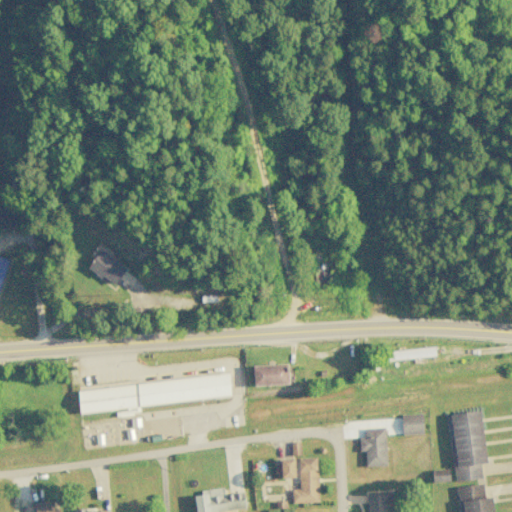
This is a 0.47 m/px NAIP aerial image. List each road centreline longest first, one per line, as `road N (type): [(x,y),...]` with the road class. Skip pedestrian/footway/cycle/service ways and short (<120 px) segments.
road 1 (primary): [(511,331),(397,326),(0,351)]
road 2 (residential): [(339,511),(335,434),(257,436),(0,475)]
